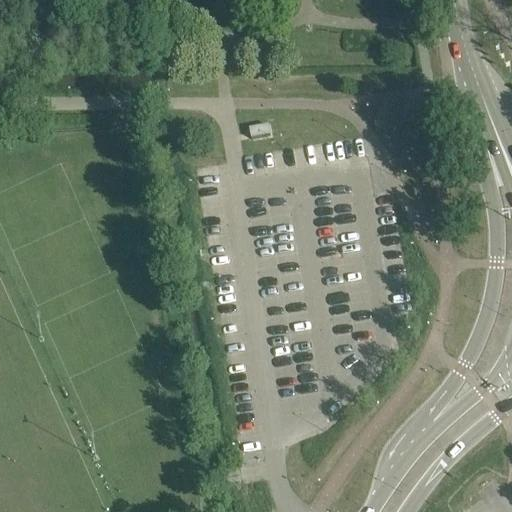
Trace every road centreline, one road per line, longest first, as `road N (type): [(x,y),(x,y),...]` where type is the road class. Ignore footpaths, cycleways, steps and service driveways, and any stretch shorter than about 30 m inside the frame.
road 1 (tertiary): [(497,132),(492,290),(437,424)]
road 2 (tertiary): [(406,511),(448,458),(511,406)]
road 3 (tertiary): [(497,132),(454,0)]
